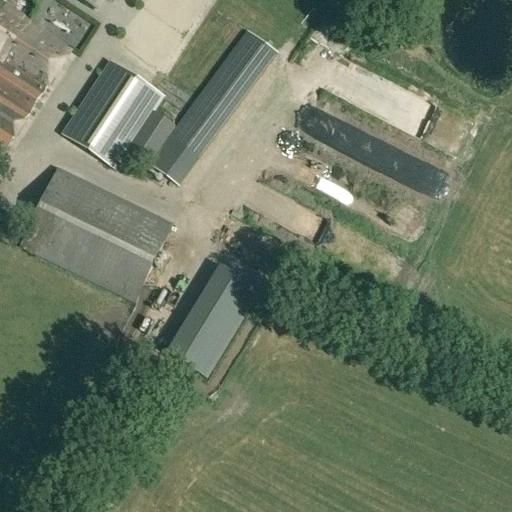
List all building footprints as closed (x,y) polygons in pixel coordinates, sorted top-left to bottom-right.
[(84,0),(102,11),(109,0),(84,0)] [(164,0),(159,10),(183,23),(180,29),(192,35),(195,29),(201,32),(217,2),(212,0),(164,0)] [(0,6),(0,144),(8,149),(72,50),(1,5),(0,6)] [(193,190),(282,56),(253,37),(190,131),(166,115),(140,155),(193,190)] [(164,100),(111,66),(64,137),(116,172),(129,152),(156,112),(164,100)] [(173,228),(59,173),(22,250),(135,305),(173,228)]
